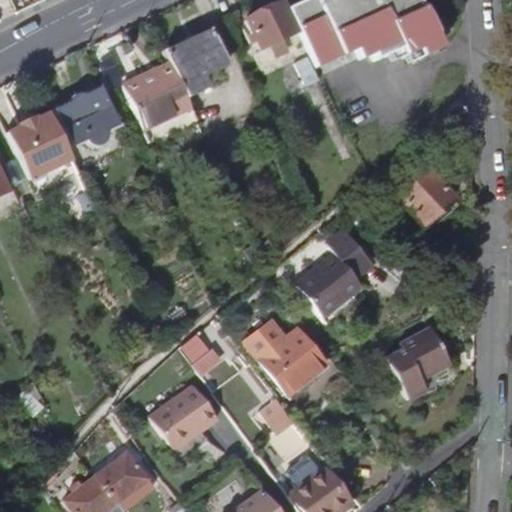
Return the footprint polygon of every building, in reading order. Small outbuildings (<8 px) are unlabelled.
[(279,0),(246,16),(261,46),(295,30),(284,8),(280,0),(279,0)] [(430,20),(429,18),(423,8),(417,0),(301,0),(284,8),(315,68),(353,51),(358,61),(369,56),(372,63),(403,49),(407,58),(419,52),(421,58),(441,48),(438,38),(430,20)] [(444,14),(430,20),(438,38),(452,32),(448,22),(444,14)] [(161,50),(168,65),(182,93),(202,83),(198,74),(225,61),(209,28),(161,50)] [(182,93),(168,65),(121,88),(141,131),(189,108),(182,93)] [(108,132),(118,127),(101,90),(57,111),(73,148),(85,143),(90,147),(95,148),(101,148),(105,144),(108,139),(108,132)] [(76,174),(47,113),(34,120),(32,116),(16,124),(18,128),(4,135),(33,194),(76,174)] [(135,148),(130,139),(123,142),(127,151),(135,148)] [(393,190),(421,223),(452,197),(423,165),(393,190)] [(322,241),(331,252),(293,284),(318,315),(357,283),(352,276),(368,262),(342,230),(335,231),(322,241)] [(246,238),(236,244),(241,251),(250,246),(246,238)] [(250,246),(241,251),(247,260),(256,255),(250,246)] [(178,308),(167,316),(172,324),(184,316),(178,308)] [(419,317),(389,333),(392,338),(375,349),(403,398),(420,388),(415,379),(443,363),(419,317)] [(213,322),(179,347),(200,376),(235,352),(213,322)] [(256,358),(283,393),(319,365),(292,330),(256,358)] [(30,383),(24,390),(35,401),(39,398),(32,384),(30,383)] [(188,385),(145,418),(172,451),(214,418),(188,385)] [(24,390),(13,400),(31,419),(42,408),(35,401),(24,390)] [(252,405),(267,425),(283,413),(268,393),(252,405)] [(109,495),(121,509),(150,485),(122,449),(91,473),(109,495)] [(291,493),(306,511),(331,511),(346,501),(321,468),(291,493)] [(109,495),(91,473),(60,498),(71,511),(116,511),(121,509),(109,495)] [(274,511),(262,495),(237,511),(274,511)]
